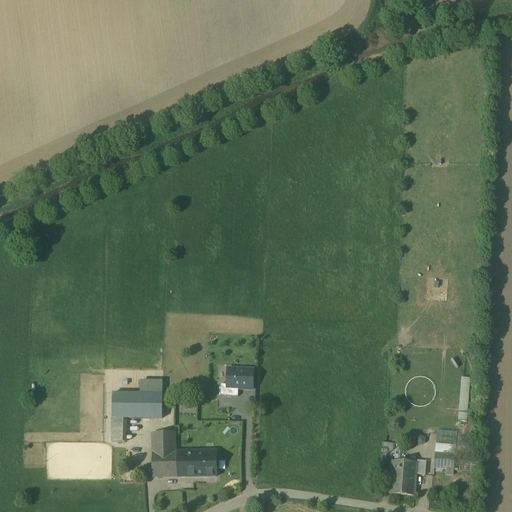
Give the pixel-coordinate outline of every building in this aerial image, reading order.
[(228,368),(227,390),(253,391),(253,369),(228,368)] [(462,420),(471,420),(472,380),(463,380),(462,420)] [(163,395),(113,395),(112,419),(126,419),(163,420),(163,395)] [(126,419),(112,419),(112,443),(126,443),(126,419)] [(175,434),(152,434),(154,479),(217,477),(216,452),(176,453),(175,434)] [(453,453),(454,435),(438,435),(438,452),(453,453)] [(455,455),(435,454),(434,469),(454,471),(455,455)] [(417,464),(393,463),(392,475),(416,476),(417,464)] [(416,476),(392,475),(391,495),(415,497),(416,476)]
